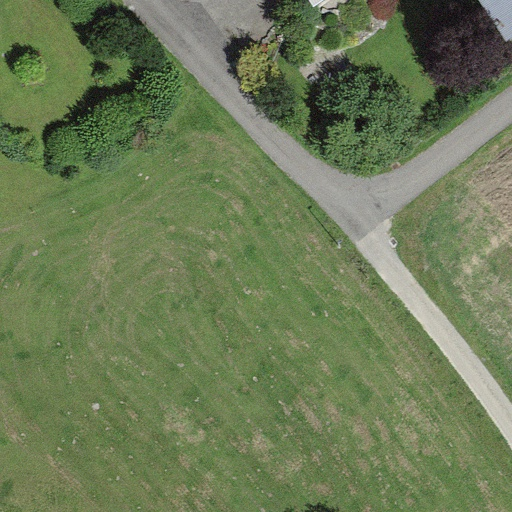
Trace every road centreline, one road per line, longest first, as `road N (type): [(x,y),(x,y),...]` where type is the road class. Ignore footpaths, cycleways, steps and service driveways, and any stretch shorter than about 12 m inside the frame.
road 1 (residential): [(147,0),(349,219),(511,95)]
road 2 (track): [(349,219),(511,433)]
